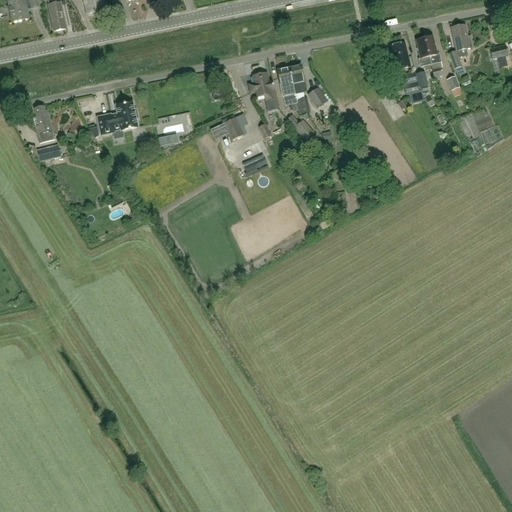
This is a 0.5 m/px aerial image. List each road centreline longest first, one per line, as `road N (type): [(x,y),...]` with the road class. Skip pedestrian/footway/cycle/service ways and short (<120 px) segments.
road 1 (residential): [(0,109),(511,7)]
road 2 (tertiary): [(0,57),(281,0)]
